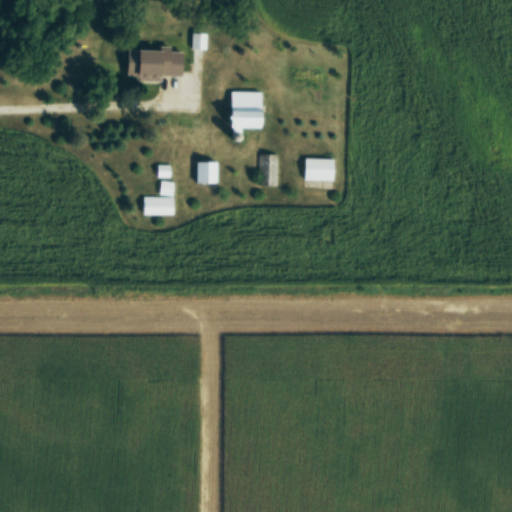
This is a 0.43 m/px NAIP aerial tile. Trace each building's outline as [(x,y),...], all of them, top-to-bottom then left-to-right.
[(181,50),(121,49),(120,76),(180,77),(181,50)] [(259,91),(225,91),(225,109),(218,109),(218,127),(259,127),(259,91)] [(276,154),(258,154),(258,185),(276,185),(276,154)] [(331,158),(300,158),(300,180),(331,180),(331,158)] [(192,182),(215,182),(215,163),(192,163),(192,182)] [(170,214),(170,197),(140,197),(140,214),(170,214)]
